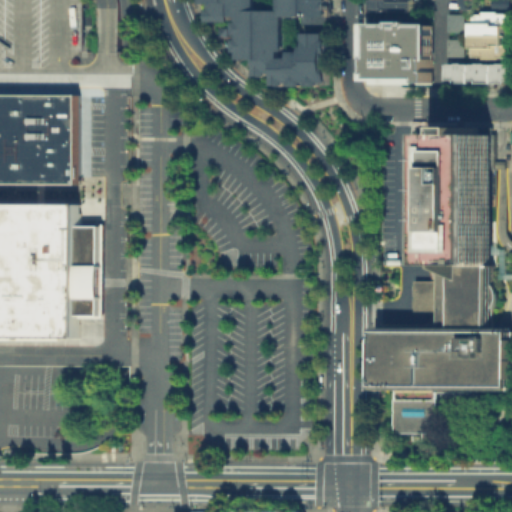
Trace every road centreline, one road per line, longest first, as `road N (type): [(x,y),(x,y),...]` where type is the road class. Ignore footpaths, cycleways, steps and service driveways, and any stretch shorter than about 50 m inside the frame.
road 1 (tertiary): [(351,483),(359,456),(358,241),(336,177),(283,115)]
road 2 (tertiary): [(267,132),(322,200),(335,248),(339,328)]
road 3 (tertiary): [(156,0),(198,81),(267,132)]
road 4 (tertiary): [(283,115),(217,66),(180,0)]
road 5 (residential): [(360,102),(511,108)]
road 6 (tertiary): [(231,483),(351,483)]
